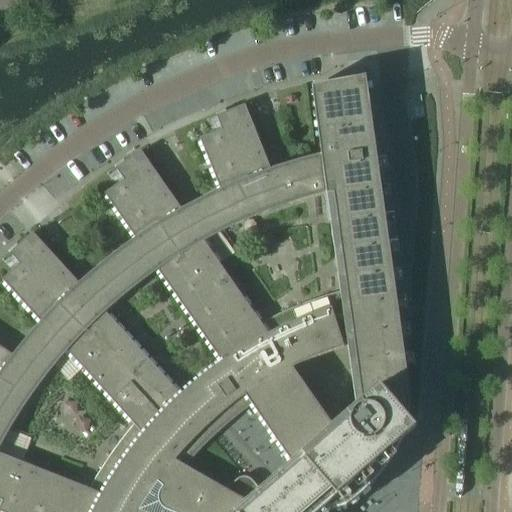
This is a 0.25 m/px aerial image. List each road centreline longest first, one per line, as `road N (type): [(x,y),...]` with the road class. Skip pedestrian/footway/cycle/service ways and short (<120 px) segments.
road 1 (residential): [(0,209),(120,115),(232,67),(326,46),(428,37),(471,45)]
road 2 (residential): [(471,45),(437,511)]
road 3 (residential): [(489,511),(511,180)]
